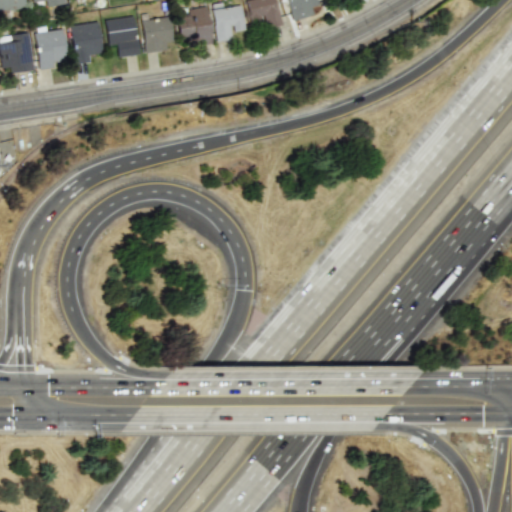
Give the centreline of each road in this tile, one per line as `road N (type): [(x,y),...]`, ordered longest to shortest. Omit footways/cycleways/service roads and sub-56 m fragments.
road 1 (motorway): [(387,415),(452,454),(479,511),(302,496),(468,239)]
road 2 (motorway): [(511,69),(132,511)]
road 3 (tertiary): [(421,0),(344,40),(269,66),(0,109)]
road 4 (motorway): [(232,511),(511,187)]
road 5 (motorway): [(508,0),(451,47),(351,103),(196,141)]
road 6 (motorway): [(70,313),(70,255),(87,225),(119,200),(151,191),(197,200),(224,221),(242,249),(247,289)]
road 7 (motorway): [(196,141),(125,157),(65,193),(30,243),(18,321)]
road 8 (motorway): [(247,289),(214,369),(106,511)]
road 9 (secondary): [(136,416),(387,415)]
road 10 (secondary): [(410,387),(159,387)]
road 11 (secondary): [(159,387),(21,388)]
road 12 (motorway): [(159,387),(104,361),(70,313)]
